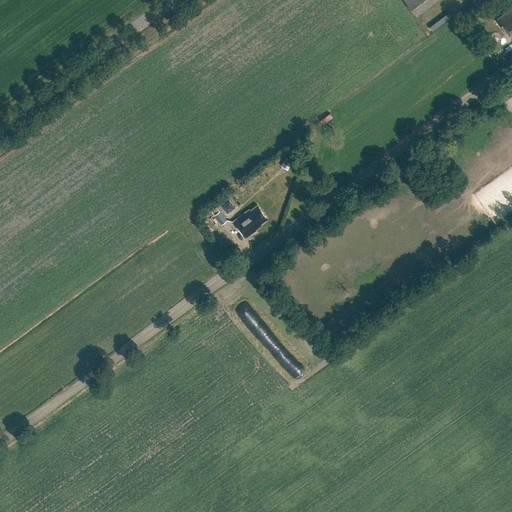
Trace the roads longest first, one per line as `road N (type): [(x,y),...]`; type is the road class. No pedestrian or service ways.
road 1 (unclassified): [(0,442),(511,64)]
road 2 (tertiary): [(0,120),(168,0)]
